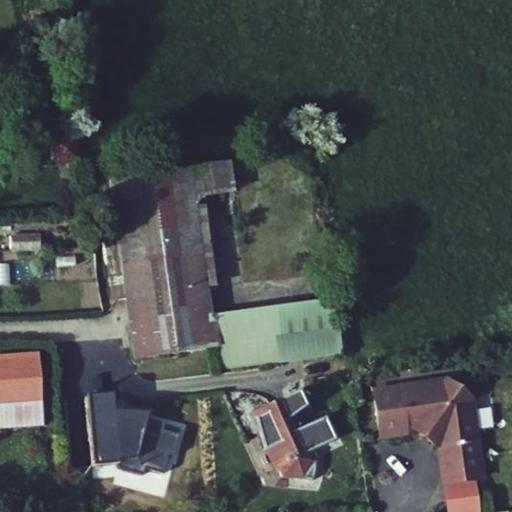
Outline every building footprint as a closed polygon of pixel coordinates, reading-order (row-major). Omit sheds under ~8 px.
[(55,162),(79,158),(75,136),(51,140),(55,162)] [(224,362),(288,353),(282,302),(217,310),(213,281),(254,276),(238,155),(104,172),(120,294),(134,292),(140,341),(220,331),(224,362)] [(288,353),(346,346),(340,295),(282,302),(288,353)] [(0,355),(0,408),(50,403),(44,351),(0,355)] [(378,378),(383,426),(411,422),(415,417),(441,436),(444,474),(483,470),(474,393),(448,371),(378,378)] [(308,423),(291,390),(253,408),(280,462),(284,469),(308,470),(322,450),(318,443),(337,433),(327,413),(308,423)] [(0,408),(0,424),(52,419),(50,403),(0,408)]
